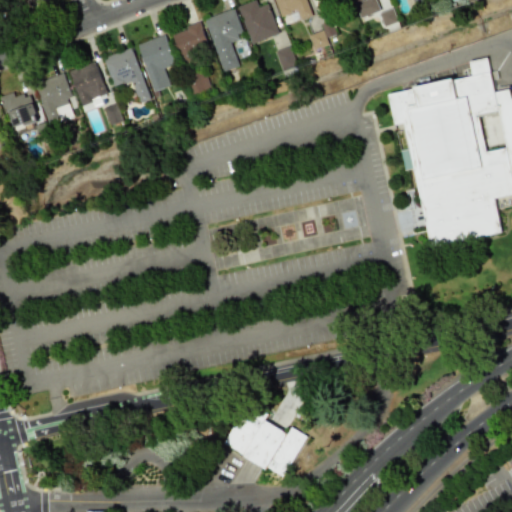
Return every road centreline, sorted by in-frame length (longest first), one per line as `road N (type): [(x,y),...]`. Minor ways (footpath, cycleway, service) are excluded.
road 1 (secondary): [(511,323),(130,410)]
road 2 (secondary): [(511,362),(462,391),(372,471)]
road 3 (secondary): [(382,511),(511,396)]
road 4 (residential): [(0,56),(151,0)]
